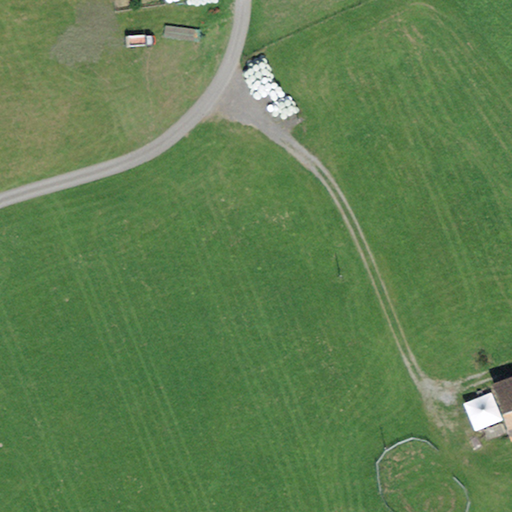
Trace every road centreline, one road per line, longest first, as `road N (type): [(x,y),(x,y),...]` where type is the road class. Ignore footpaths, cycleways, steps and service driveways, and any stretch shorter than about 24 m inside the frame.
road 1 (track): [(462,439),(410,362),(333,190),(283,134),(219,83)]
road 2 (unclassified): [(244,0),(228,66),(177,132),(122,162),(0,201)]
